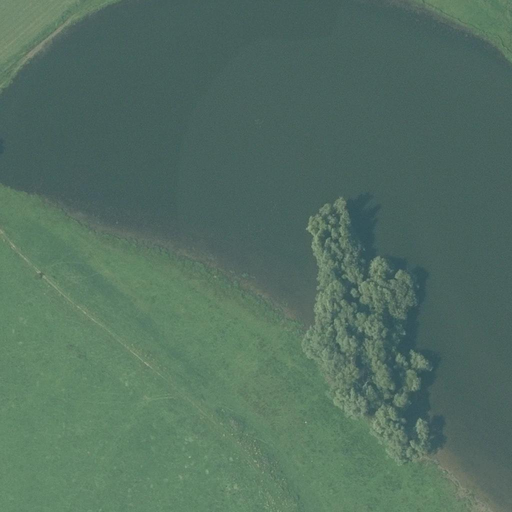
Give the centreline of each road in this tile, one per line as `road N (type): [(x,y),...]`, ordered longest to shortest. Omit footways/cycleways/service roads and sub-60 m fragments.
road 1 (track): [(0,233),(237,450),(277,511)]
road 2 (track): [(150,369),(71,511)]
